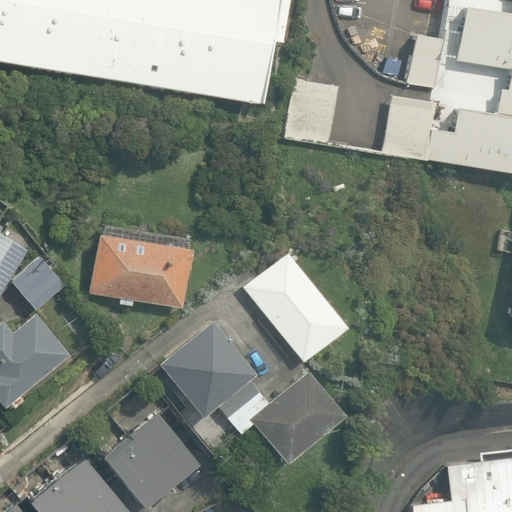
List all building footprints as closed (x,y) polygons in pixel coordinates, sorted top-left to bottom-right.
[(279,0),(0,0),(0,58),(265,98),(279,0)] [(511,0),(447,0),(422,163),(511,176),(511,0)] [(334,80),(288,75),(281,139),(327,144),(334,80)] [(185,246),(87,230),(77,294),(175,310),(185,246)] [(0,277),(18,251),(0,238),(0,277)] [(339,332),(279,250),(233,284),(294,366),(339,332)] [(60,285),(37,258),(5,285),(29,312),(60,285)] [(511,263),(502,313),(511,314),(511,263)] [(0,403),(2,402),(7,409),(20,398),(14,391),(64,348),(32,310),(5,333),(0,326),(0,403)] [(214,318),(156,370),(196,414),(206,405),(225,426),(259,395),(245,379),(252,373),(244,365),(250,360),(214,318)] [(332,416),(296,374),(241,420),(277,463),(332,416)] [(147,405),(85,453),(127,508),(190,459),(147,405)] [(75,453),(12,500),(21,511),(106,511),(115,506),(75,453)] [(408,504),(409,511),(511,511),(511,461),(443,470),(447,498),(408,504)]
